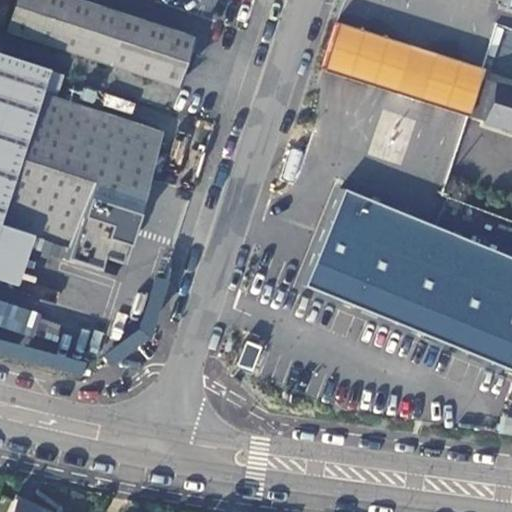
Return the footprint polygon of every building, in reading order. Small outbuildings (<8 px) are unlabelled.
[(193,36),(74,0),(13,0),(5,31),(179,83),(193,36)] [(511,0),(501,0),(500,5),(511,8),(511,0)] [(0,55),(0,187),(31,91),(39,68),(0,55)] [(511,88),(486,82),(475,119),(511,129),(511,88)] [(94,270),(98,258),(114,263),(157,133),(31,91),(0,187),(0,225),(22,233),(63,246),(59,258),(94,270)] [(511,370),(511,260),(342,191),(303,286),(396,324),(443,344),(511,372),(511,370)] [(0,281),(6,283),(22,233),(0,225),(0,281)] [(437,358),(443,344),(396,324),(390,339),(437,358)] [(253,370),(262,345),(246,340),(238,365),(253,370)] [(38,511),(16,502),(11,511),(38,511)]
